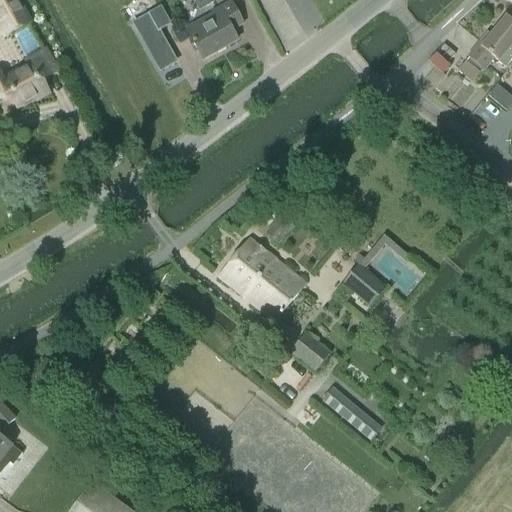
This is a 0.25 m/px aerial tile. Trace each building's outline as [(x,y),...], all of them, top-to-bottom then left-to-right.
[(0,0),(0,21),(8,36),(28,24),(14,0),(0,0)] [(203,61),(236,42),(230,32),(242,25),(230,4),(212,14),(213,15),(186,31),(203,61)] [(160,13),(156,24),(164,27),(168,16),(160,13)] [(488,34),(468,59),(484,72),(494,59),(498,63),(505,68),(511,59),(511,22),(506,18),(491,37),(488,34)] [(180,72),(159,33),(145,41),(166,79),(180,72)] [(443,46),(430,60),(441,71),(455,57),(443,46)] [(38,81),(54,72),(44,52),(27,61),(30,67),(3,82),(0,76),(0,100),(8,96),(15,109),(33,99),(34,102),(46,95),(38,81)] [(479,74),(466,63),(458,72),(472,83),(479,74)] [(496,89),(487,100),(496,107),(505,96),(496,89)] [(277,246),(292,229),(281,219),(266,235),(277,246)] [(274,325),(305,286),(250,241),(214,284),(228,296),(232,291),(274,325)] [(368,309),(384,290),(359,268),(343,287),(368,309)] [(314,374),(329,357),(305,337),(290,354),(314,374)] [(337,398),(328,408),(370,443),(379,433),(337,398)] [(2,431),(14,420),(0,405),(0,463),(12,447),(0,438),(0,430),(1,430),(2,431)] [(69,511),(127,511),(90,484),(69,511)]
